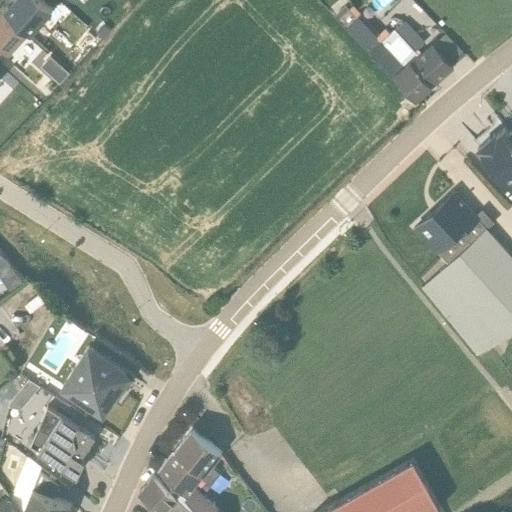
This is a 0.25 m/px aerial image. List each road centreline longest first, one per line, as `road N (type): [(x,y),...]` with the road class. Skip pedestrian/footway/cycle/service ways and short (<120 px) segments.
road 1 (residential): [(199,351),(345,191),(511,48)]
road 2 (residential): [(199,351),(159,320),(124,264),(0,187)]
road 3 (residential): [(111,511),(136,449),(199,351)]
